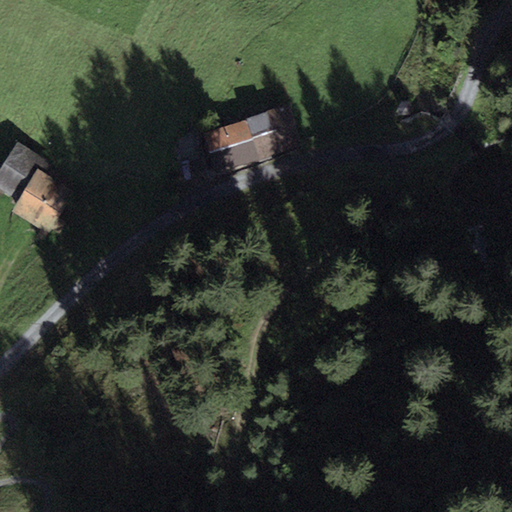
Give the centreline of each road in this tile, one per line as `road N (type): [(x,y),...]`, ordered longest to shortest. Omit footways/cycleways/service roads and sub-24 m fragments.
road 1 (track): [(376,146),(258,173),(208,194),(112,259),(0,368)]
road 2 (track): [(219,511),(265,324),(290,283),(350,231),(392,208),(397,188),(376,146)]
road 3 (track): [(511,8),(481,41),(442,121),(418,138),(376,146)]
